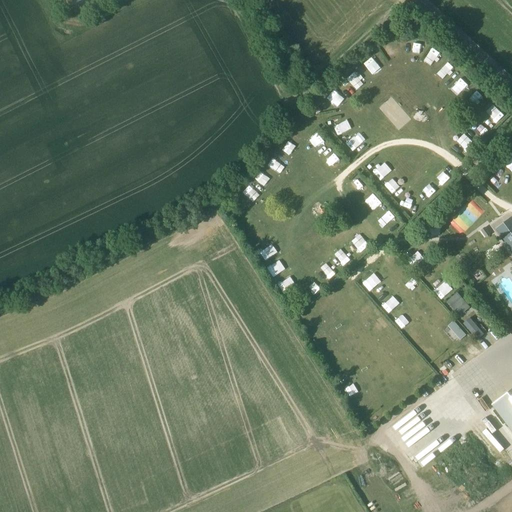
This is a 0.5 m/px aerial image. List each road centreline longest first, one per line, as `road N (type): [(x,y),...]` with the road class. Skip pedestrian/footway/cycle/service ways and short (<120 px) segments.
road 1 (unclassified): [(312,92),(416,0)]
road 2 (track): [(312,92),(289,98),(280,90),(232,0)]
